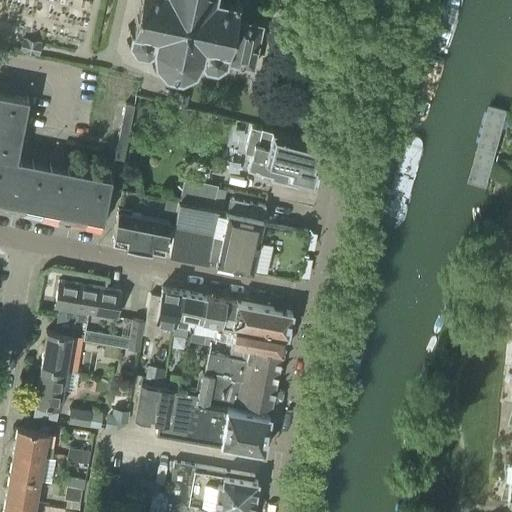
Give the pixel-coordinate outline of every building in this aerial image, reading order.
[(242,4),(242,2),(238,1),(237,0),(138,0),(133,27),(128,26),(127,28),(132,29),(130,39),(127,40),(127,42),(130,41),(135,48),(133,51),(135,53),(137,50),(146,53),(145,55),(147,56),(148,53),(153,47),(153,48),(155,58),(150,60),(151,62),(155,61),(164,70),(162,72),(164,74),(166,71),(178,74),(179,78),(181,78),(180,73),(193,68),(195,71),(197,70),(196,66),(200,58),(204,63),(201,67),(204,68),(206,65),(213,66),(214,70),(216,69),(215,65),(223,60),(225,63),(228,61),(252,67),(262,24),(234,17),(237,3),(242,4)] [(38,54),(41,42),(23,38),(20,49),(38,54)] [(0,203),(102,223),(107,197),(109,184),(0,162),(0,153),(6,155),(18,93),(0,89),(0,203)] [(186,108),(187,107),(190,95),(176,92),(173,105),(186,108)] [(125,102),(123,111),(132,113),(134,103),(125,102)] [(487,106),(469,183),(487,189),(505,111),(487,106)] [(131,122),(132,113),(123,111),(122,121),(131,122)] [(429,121),(411,115),(387,202),(404,208),(429,121)] [(129,132),(131,122),(122,121),(120,130),(129,132)] [(259,128),(250,126),(244,150),(251,151),(246,168),(271,175),(270,177),(295,183),(297,175),(312,179),(317,159),(314,159),(319,141),(316,140),(260,126),(259,128)] [(127,141),(129,132),(120,130),(118,139),(127,141)] [(125,151),(127,141),(118,139),(116,149),(125,151)] [(123,160),(125,151),(116,149),(114,158),(123,160)] [(121,170),(123,160),(114,158),(112,168),(121,170)] [(218,185),(185,177),(180,199),(213,206),(216,197),(218,185)] [(172,241),(169,252),(252,268),(252,267),(257,245),(258,239),(262,222),(265,203),(232,197),(230,197),(229,200),(216,197),(213,206),(180,199),(172,241)] [(112,239),(127,242),(164,250),(170,219),(131,212),(132,208),(118,206),(112,239)] [(262,222),(258,239),(257,245),(252,267),(299,277),(307,230),(262,222)] [(59,305),(58,313),(75,316),(75,317),(75,318),(87,320),(89,310),(117,315),(121,289),(60,279),(55,305),(59,305)] [(176,320),(182,289),(162,285),(160,293),(151,291),(143,332),(159,335),(164,318),(176,320)] [(202,317),(207,293),(182,289),(176,320),(177,320),(177,325),(187,327),(189,322),(195,324),(197,316),(202,317)] [(233,323),(237,299),(207,293),(202,317),(197,316),(195,324),(194,329),(206,332),(205,341),(211,342),(212,342),(213,337),(217,320),(233,323)] [(260,328),(265,305),(237,299),(233,323),(260,328)] [(292,310),(265,305),(260,328),(285,333),(287,333),(292,310)] [(67,369),(75,318),(75,317),(75,316),(58,313),(55,329),(47,328),(41,364),(67,369)] [(144,318),(133,316),(128,346),(139,348),(144,318)] [(260,328),(233,323),(217,320),(213,337),(282,349),(285,333),(260,328)] [(118,334),(98,331),(96,340),(116,343),(118,334)] [(278,364),(282,349),(213,337),(212,342),(211,342),(209,350),(233,355),(232,358),(238,360),(239,356),(278,364)] [(274,385),(278,364),(239,356),(238,360),(232,358),(233,355),(209,350),(206,367),(208,370),(274,385)] [(67,369),(41,364),(35,401),(61,405),(63,388),(75,390),(78,373),(66,371),(67,369)] [(147,374),(163,377),(164,369),(148,366),(147,374)] [(270,405),(274,385),(208,370),(206,367),(205,370),(204,370),(199,393),(270,405)] [(169,386),(179,388),(181,377),(182,374),(172,373),(169,386)] [(159,385),(141,382),(136,413),(153,416),(159,385)] [(198,391),(159,385),(153,416),(172,420),(170,431),(263,448),(269,412),(197,400),(198,391)] [(70,406),(68,420),(89,423),(91,409),(70,406)] [(126,410),(113,408),(112,413),(107,413),(105,425),(118,427),(124,422),(126,410)] [(91,409),(89,423),(99,424),(101,410),(91,409)] [(14,442),(13,449),(43,454),(47,431),(17,426),(14,442)] [(89,448),(69,445),(67,458),(87,461),(89,448)] [(43,454),(13,449),(9,473),(39,478),(51,480),(55,457),(43,455),(43,454)] [(174,459),(168,497),(247,511),(252,511),(258,479),(212,471),(213,466),(174,459)] [(36,502),(39,478),(9,473),(7,489),(5,497),(36,502)] [(84,483),(64,479),(63,488),(82,492),(84,483)] [(33,511),(36,502),(5,497),(4,505),(2,511),(33,511)] [(247,511),(168,497),(164,511),(247,511)]
